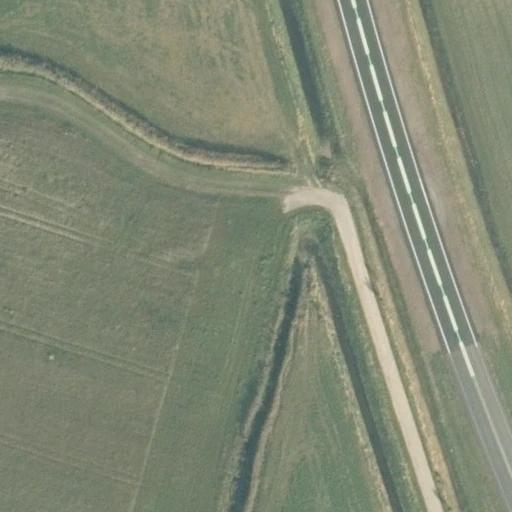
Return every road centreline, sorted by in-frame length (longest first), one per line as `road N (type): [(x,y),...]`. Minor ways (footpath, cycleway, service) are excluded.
road 1 (trunk): [(511,471),(428,250),(353,0)]
road 2 (track): [(435,511),(342,215),(321,198),(290,202)]
